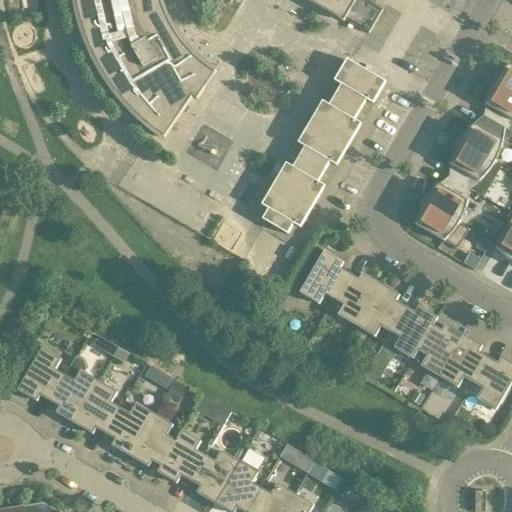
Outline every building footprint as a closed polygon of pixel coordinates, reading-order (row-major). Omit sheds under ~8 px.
[(74,0),(77,10),(74,11),(86,40),(83,42),(99,69),(97,70),(116,95),(114,97),(137,118),(136,120),(164,139),(193,97),(197,100),(216,72),(197,59),(198,58),(184,45),(185,44),(174,30),(175,29),(165,13),(166,12),(161,0),(74,0)] [(303,0),(343,23),(345,21),(368,35),(382,11),(363,0),(303,0)] [(373,105),(385,83),(347,61),(335,82),(341,86),(329,107),(322,103),(298,144),(305,148),(293,169),(286,165),(262,206),(269,210),(263,221),(287,235),(293,225),(300,229),(324,187),(318,183),(330,163),(337,167),(361,125),(354,121),(366,101),(373,105)] [(494,84),(511,94),(511,66),(509,65),(505,70),(501,74),(497,79),(494,84)] [(511,94),(494,84),(491,89),(489,95),(487,100),(486,106),(490,109),(484,119),(504,130),(509,127),(511,124),(511,94)] [(504,136),(504,130),(484,119),(479,128),(474,125),(470,130),(466,134),(462,139),(459,144),(494,165),(497,159),(499,154),(501,148),(503,142),(504,136)] [(501,168),(494,165),(459,144),(456,149),(454,155),(452,160),(450,166),(455,169),(449,179),(469,190),(483,198),(501,168)] [(469,190),(449,179),(444,188),(439,185),(435,190),(431,194),(427,199),(424,204),(459,225),(462,219),(464,214),(466,208),(468,202),(469,196),(469,190)] [(456,230),(459,225),(424,204),(421,209),(418,215),(417,220),(415,226),(444,243),(448,239),(452,235),(456,230)] [(509,261),(511,263),(511,221),(496,249),(502,256),(509,261)] [(482,238),(475,248),(485,254),(491,243),(482,238)] [(335,301),(349,275),(340,270),(343,264),(324,252),(300,294),(319,305),(325,295),(335,301)] [(349,275),(335,301),(344,306),(338,317),(357,327),(381,286),(380,285),(379,286),(362,276),(359,281),(349,275)] [(399,296),(381,286),(357,327),(375,338),(381,328),(391,333),(405,308),(396,303),(399,296)] [(405,308),(391,333),(400,339),(394,349),(413,361),(419,350),(433,325),(434,325),(438,319),(419,307),(415,314),(405,308)] [(290,316),(278,309),(270,322),(282,329),(290,316)] [(443,330),(434,325),(433,325),(419,350),(428,355),(421,368),(439,378),(464,336),(463,336),(462,337),(445,326),(443,330)] [(482,347),(464,336),(439,378),(458,389),(464,379),(473,384),(488,359),(479,353),(482,347)] [(113,358),(119,349),(108,343),(105,348),(107,354),(113,358)] [(129,355),(119,349),(113,358),(124,364),(129,355)] [(50,402),(65,377),(55,371),(61,361),(49,354),(42,350),(18,392),(20,393),(20,392),(37,402),(40,397),(50,402)] [(343,352),(338,362),(345,366),(347,368),(353,358),(343,352)] [(56,414),(74,425),(99,383),(84,374),(86,371),(83,363),(76,358),(65,377),(50,402),(60,408),(56,414)] [(488,359),(473,384),(483,390),(477,400),(496,411),(511,384),(511,365),(501,359),(498,365),(488,359)] [(174,382),(175,381),(163,374),(163,375),(156,386),(168,393),(174,382)] [(117,394),(99,383),(74,425),(76,426),(76,425),(93,435),(96,430),(106,435),(121,410),(111,404),(117,394)] [(178,405),(187,390),(175,383),(166,398),(178,405)] [(425,399),(414,393),(410,401),(420,407),(425,399)] [(112,447),(130,458),(155,416),(136,405),(130,415),(121,410),(106,435),(115,441),(112,447)] [(155,416),(130,458),(132,458),(132,457),(149,467),(152,462),(161,467),(162,468),(177,442),(176,442),(167,437),(173,426),(155,416)] [(488,440),(498,434),(492,422),(481,429),(488,440)] [(258,431),(253,441),(258,443),(263,434),(258,431)] [(182,432),(176,442),(177,442),(162,468),(161,467),(158,473),(177,485),(180,479),(190,484),(205,459),(195,453),(201,443),(182,432)] [(280,458),(290,464),(297,452),(288,446),(280,458)] [(240,463),(245,454),(239,450),(233,459),(240,463)] [(197,494),(215,505),(240,463),(233,459),(221,452),(214,464),(205,459),(190,484),(199,490),(197,494)] [(258,474),(240,463),(215,505),(216,506),(217,505),(229,511),(235,511),(237,510),(241,511),(248,511),(262,490),(252,484),(258,474)] [(323,484),(330,472),(315,463),(308,475),(323,484)] [(286,511),(296,496),(277,485),(271,495),(262,490),(248,511),(286,511)] [(485,511),(486,493),(475,492),(475,511),(485,511)] [(310,511),(314,507),(296,496),(286,511),(310,511)]
